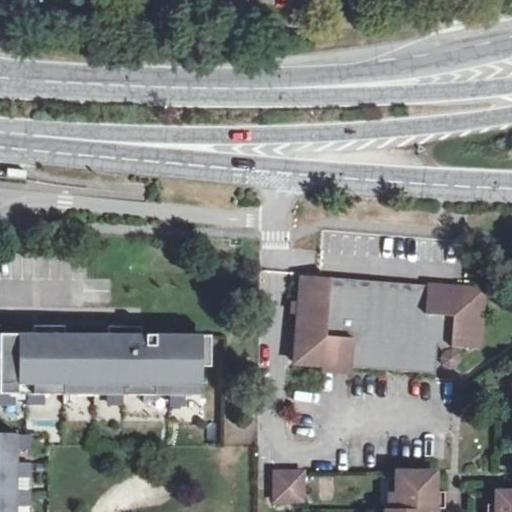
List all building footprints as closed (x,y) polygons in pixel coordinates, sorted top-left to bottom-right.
[(452,12),(454,21),(474,17),(472,9),(452,12)] [(26,172),(5,170),(4,178),(25,180),(26,172)] [(302,276),(300,302),(299,314),(295,363),(322,365),(322,369),(351,371),(352,367),(435,373),(438,346),(478,349),(483,290),(302,276)] [(0,393),(201,395),(202,336),(141,335),(141,327),(108,326),(108,335),(64,335),(65,326),(33,326),(33,334),(0,334),(0,393)] [(442,357),(444,363),(448,367),(454,366),(458,363),(459,357),(457,353),(450,349),(446,351),(442,357)] [(0,511),(10,511),(10,506),(17,506),(17,492),(10,491),(11,478),(17,478),(17,463),(11,463),(11,449),(18,449),(18,434),(0,434),(0,511)] [(274,501),(303,501),(304,472),(275,472),(274,501)] [(424,511),(424,510),(435,509),(435,507),(435,492),(435,473),(397,472),(397,509),(384,509),(383,511),(424,511)] [(511,511),(511,491),(497,492),(497,505),(496,511),(511,511)] [(445,492),(435,492),(435,507),(445,507),(445,492)]
